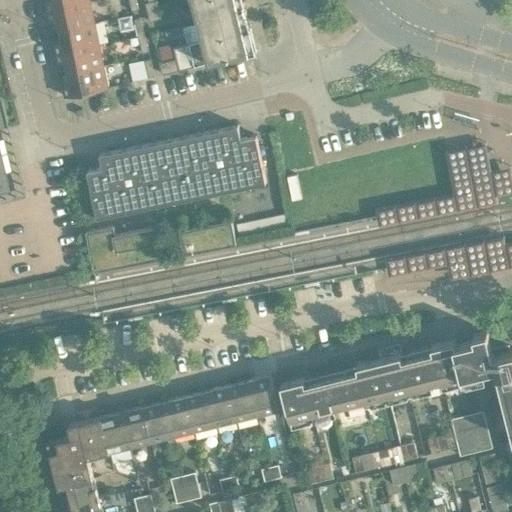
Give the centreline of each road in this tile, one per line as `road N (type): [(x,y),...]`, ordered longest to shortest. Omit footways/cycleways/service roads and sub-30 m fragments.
road 1 (residential): [(511,283),(18,366),(0,359)]
road 2 (residential): [(14,11),(41,120),(71,139),(311,74)]
road 3 (residential): [(428,96),(322,121),(311,74)]
road 4 (residential): [(40,511),(0,365)]
road 5 (tertiary): [(378,28),(409,46),(511,73)]
road 6 (tertiary): [(511,46),(420,19),(395,3)]
